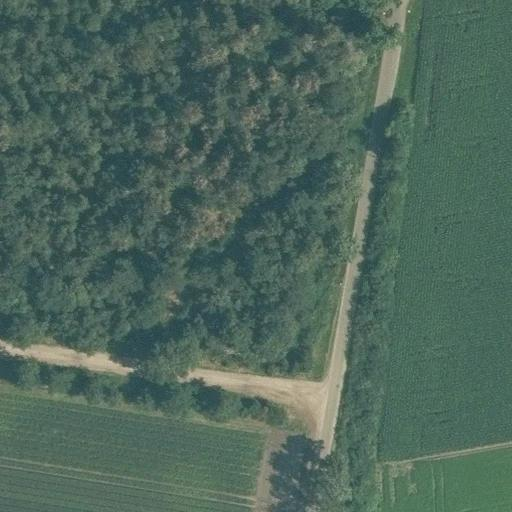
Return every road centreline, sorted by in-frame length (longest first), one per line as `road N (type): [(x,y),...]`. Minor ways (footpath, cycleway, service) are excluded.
road 1 (unclassified): [(312,511),(397,0)]
road 2 (track): [(0,349),(332,399)]
